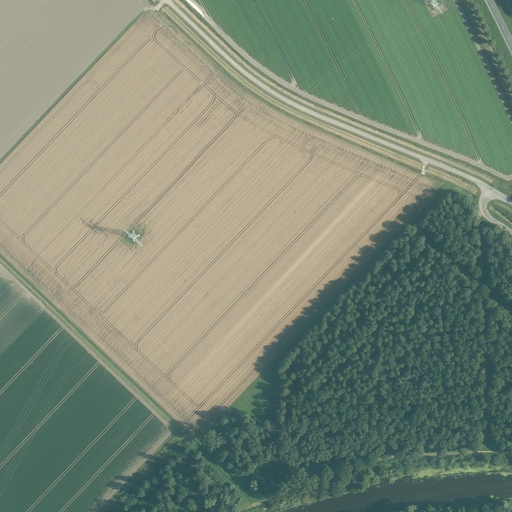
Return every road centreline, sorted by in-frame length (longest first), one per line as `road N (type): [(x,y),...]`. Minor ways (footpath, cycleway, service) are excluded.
road 1 (unclassified): [(488,188),(278,91),(173,0)]
road 2 (track): [(468,453),(486,427),(476,235),(482,203)]
road 3 (track): [(232,511),(385,456),(476,453)]
